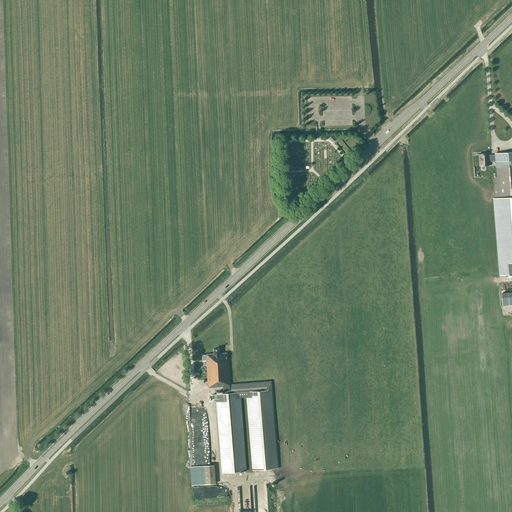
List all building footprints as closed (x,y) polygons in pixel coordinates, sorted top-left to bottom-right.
[(489,153),(479,154),(480,164),(484,164),(484,165),(489,165),(489,162),(496,161),(499,197),(494,198),(500,275),(511,273),(511,152),(495,154),(489,155),(489,153)] [(511,288),(501,290),(502,301),(511,300),(511,288)] [(212,394),(213,399),(216,399),(222,473),(247,471),(241,398),(247,397),(252,470),(277,468),(276,445),(271,381),(231,384),(229,359),(227,359),(227,353),(220,353),(219,349),(213,349),(214,354),(207,354),(202,355),(203,359),(206,359),(208,388),(223,386),(224,393),(212,394)] [(199,466),(201,485),(216,483),(214,465),(199,466)] [(217,484),(201,485),(201,490),(202,490),(203,493),(205,493),(205,488),(217,486),(217,484)]
